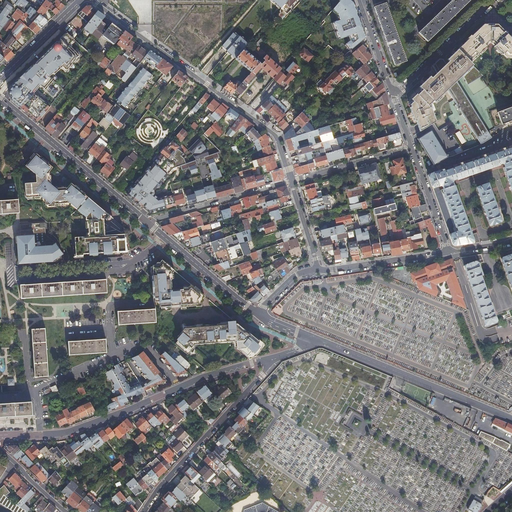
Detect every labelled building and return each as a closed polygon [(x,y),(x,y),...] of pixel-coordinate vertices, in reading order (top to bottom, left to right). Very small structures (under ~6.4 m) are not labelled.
[(25,0),(10,0),(19,6),(19,5),(24,8),(28,2),(25,0)] [(45,0),(37,11),(37,12),(41,16),(50,4),(45,0)] [(61,3),(58,0),(55,0),(49,8),(55,15),(65,6),(61,3)] [(352,4),(346,0),(340,0),(332,11),(337,15),(338,21),(333,23),(340,40),(348,38),(349,41),(345,45),(350,50),(364,38),(352,4)] [(427,41),(469,0),(451,0),(419,32),(427,41)] [(386,3),(374,7),(395,65),(406,61),(386,3)] [(0,31),(4,26),(7,22),(10,18),(7,15),(12,8),(7,4),(4,9),(1,12),(0,13),(0,31)] [(30,6),(24,14),(27,16),(33,22),(28,27),(35,34),(48,22),(41,16),(37,12),(37,11),(30,6)] [(86,6),(78,14),(88,22),(89,21),(97,11),(90,6),(86,6)] [(17,8),(12,15),(20,20),(22,16),(24,14),(20,11),(17,8)] [(105,17),(97,11),(89,21),(90,22),(91,21),(94,23),(98,26),(101,21),(105,17)] [(76,16),(70,24),(79,32),(87,23),(82,19),(81,20),(76,16)] [(8,23),(7,22),(4,26),(5,26),(3,29),(8,32),(14,23),(10,20),(8,23)] [(22,22),(20,20),(9,34),(16,41),(17,39),(18,40),(21,37),(20,37),(28,27),(22,22)] [(92,33),(99,39),(101,36),(106,30),(103,27),(105,24),(101,21),(98,26),(96,28),(92,33)] [(106,30),(101,36),(113,45),(118,39),(124,32),(112,23),(106,30)] [(73,25),(68,28),(73,37),(78,34),(73,25)] [(465,42),(457,50),(469,62),(476,55),(477,56),(485,47),(483,46),(487,42),(491,42),(494,45),(492,47),(500,56),(501,55),(505,58),(511,58),(511,40),(511,41),(511,39),(506,34),(503,31),(497,25),(483,25),(478,29),(474,34),(465,42)] [(124,32),(118,39),(120,40),(117,44),(123,49),(124,47),(131,53),(138,44),(136,43),(136,44),(130,40),(132,37),(125,31),(124,32)] [(74,39),(67,33),(10,87),(11,99),(37,121),(49,107),(33,94),(31,92),(39,84),(40,85),(52,96),(57,90),(50,84),(53,80),(49,77),(60,66),(65,72),(79,55),(69,45),(74,39)] [(238,38),(232,33),(224,43),(222,45),(227,50),(226,51),(235,59),(244,49),(249,44),(239,36),(238,38)] [(0,54),(2,56),(4,58),(7,62),(14,55),(9,49),(7,47),(3,43),(6,39),(0,34),(0,54)] [(16,41),(9,34),(6,39),(3,43),(7,47),(9,49),(14,43),(16,41)] [(320,47),(323,50),(328,43),(326,41),(320,47)] [(267,49),(262,43),(259,46),(264,52),(267,49)] [(366,62),(371,57),(366,50),(362,45),(352,54),(358,59),(359,58),(364,64),(364,63),(365,62),(366,62)] [(146,52),(138,46),(131,55),(139,61),(146,52)] [(264,52),(259,46),(253,53),(259,59),(265,52),(264,52)] [(303,48),(298,54),(307,61),(312,56),(303,48)] [(259,62),(244,49),(235,59),(251,72),(259,62)] [(162,59),(150,50),(140,63),(143,66),(147,61),(149,63),(151,65),(155,68),(155,67),(162,59)] [(469,62),(457,50),(452,55),(447,60),(450,63),(447,66),(455,78),(460,73),(461,75),(465,71),(466,72),(469,70),(468,69),(472,65),(469,62)] [(121,56),(122,57),(123,56),(127,59),(129,57),(121,51),(119,53),(122,55),(121,56)] [(261,64),(259,62),(251,72),(241,83),(247,87),(249,84),(247,83),(255,74),(254,74),(261,67),(273,78),(281,69),(266,55),(263,58),(265,60),(261,64)] [(104,57),(100,62),(107,68),(104,72),(109,76),(112,72),(115,74),(126,60),(122,57),(120,59),(121,60),(118,64),(117,64),(114,69),(108,64),(110,61),(104,57)] [(459,110),(480,144),(491,137),(455,78),(447,66),(443,59),(439,58),(432,65),(438,75),(433,80),(432,79),(429,76),(424,81),(419,87),(421,89),(411,99),(412,100),(409,102),(411,107),(410,108),(412,115),(414,121),(416,121),(420,131),(434,123),(436,122),(428,109),(426,107),(431,102),(432,103),(436,100),(437,101),(439,98),(438,97),(444,91),(443,90),(446,88),(456,104),(455,105),(458,110),(459,110)] [(165,75),(172,66),(162,59),(155,67),(165,75)] [(135,68),(126,61),(116,74),(125,81),(135,68)] [(273,78),(279,84),(282,80),(287,84),(294,77),(291,74),(298,66),(292,61),(285,69),(288,72),(285,76),(282,73),(284,71),(281,69),(273,78)] [(327,92),(330,95),(333,92),(335,91),(330,85),(332,82),(334,82),(336,84),(342,79),(342,78),(346,74),(349,77),(351,75),(355,72),(346,62),(343,65),(344,66),(341,69),(342,69),(337,73),(335,70),(330,75),(327,78),(325,80),(326,81),(323,83),(320,79),(315,85),(318,88),(318,89),(320,91),(321,91),(321,92),(322,91),(325,94),(327,92)] [(358,81),(359,82),(363,79),(371,72),(368,69),(364,64),(355,72),(351,75),(354,79),(358,75),(361,78),(358,81)] [(152,75),(146,70),(144,69),(142,67),(127,87),(126,87),(116,100),(117,100),(117,101),(119,103),(118,104),(120,105),(121,104),(124,107),(127,105),(128,106),(135,98),(133,96),(135,94),(137,95),(140,91),(139,90),(141,88),(142,89),(147,82),(146,81),(148,78),(150,79),(152,75)] [(180,87),(188,77),(178,70),(172,79),(177,83),(176,84),(180,87)] [(371,72),(363,79),(367,83),(375,77),(371,72)] [(375,77),(367,83),(371,89),(375,86),(377,85),(376,84),(379,82),(375,77)] [(235,90),(241,83),(239,81),(238,81),(237,80),(236,83),(235,85),(229,80),(223,88),(231,94),(234,91),(235,90)] [(95,97),(101,90),(105,85),(103,83),(100,81),(98,83),(102,85),(99,88),(97,86),(94,90),(93,89),(92,90),(93,91),(85,101),(84,101),(81,104),(82,104),(81,106),(84,109),(91,101),(94,97),(95,97)] [(240,94),(247,87),(241,83),(235,90),(237,91),(240,94)] [(31,92),(33,94),(40,85),(39,84),(31,92)] [(371,89),(372,90),(379,98),(385,92),(382,84),(377,88),(375,86),(371,89)] [(104,92),(101,90),(95,97),(94,97),(91,101),(98,106),(101,109),(108,114),(108,113),(113,106),(101,97),(104,92)] [(385,92),(379,98),(377,99),(379,106),(386,104),(389,103),(385,92)] [(199,100),(199,101),(202,104),(209,96),(205,93),(199,100)] [(263,107),(267,110),(270,107),(271,107),(277,101),(272,96),(271,95),(269,97),(268,97),(261,105),(263,107)] [(213,99),(207,107),(212,112),(219,104),(213,99)] [(274,118),(278,122),(285,115),(276,106),(281,101),(279,99),(277,101),(271,107),(268,111),(272,115),(271,116),(272,117),(273,119),(274,119),(274,118)] [(219,119),(229,108),(222,102),(211,114),(210,113),(206,117),(213,123),(216,120),(217,121),(219,119)] [(113,106),(108,113),(114,118),(123,125),(130,116),(117,105),(115,104),(113,106)] [(386,104),(379,106),(378,107),(375,108),(369,109),(373,120),(379,118),(389,115),(389,112),(387,108),(386,104)] [(79,110),(74,106),(70,111),(69,112),(67,115),(71,118),(73,115),(77,114),(79,110)] [(511,106),(497,112),(500,121),(501,124),(511,119),(511,106)] [(235,123),(240,116),(230,108),(225,114),(235,123)] [(83,110),(77,117),(84,123),(90,116),(83,110)] [(105,118),(111,123),(112,121),(113,120),(114,118),(108,113),(105,118)] [(309,120),(302,113),(294,120),(302,127),(309,120)] [(381,125),(390,123),(395,121),(393,114),(389,115),(379,118),(380,122),(381,125)] [(55,115),(51,120),(45,128),(48,131),(52,133),(55,129),(58,126),(57,126),(58,125),(59,124),(60,123),(62,121),(55,115)] [(235,132),(239,128),(247,120),(240,116),(235,123),(230,128),(231,128),(235,132)] [(71,125),(70,126),(77,132),(84,123),(77,117),(71,125)] [(104,117),(98,124),(105,129),(111,123),(105,118),(104,117)] [(113,120),(112,121),(115,123),(114,124),(117,126),(118,125),(121,127),(123,125),(114,118),(113,120)] [(283,119),(278,124),(283,129),(288,124),(283,119)] [(247,120),(239,128),(245,134),(246,133),(252,127),(254,126),(247,120)] [(52,133),(56,137),(61,131),(63,130),(65,127),(60,123),(59,124),(58,125),(57,126),(58,126),(55,129),(52,133)] [(219,136),(223,132),(214,123),(210,127),(204,132),(208,136),(214,130),(219,136)] [(359,124),(353,126),(354,130),(355,133),(362,131),(360,123),(359,124)] [(91,132),(92,131),(85,126),(79,134),(86,139),(91,132)] [(296,136),(285,140),(289,151),(297,149),(299,148),(316,144),(322,142),(333,139),(329,126),(317,129),(306,133),(305,133),(301,135),(296,136)] [(252,127),(246,133),(254,142),(256,140),(261,137),(252,127)] [(287,130),(283,133),(285,140),(296,136),(293,127),(287,130)] [(231,137),(235,132),(231,128),(227,134),(231,137)] [(182,129),(175,137),(178,139),(174,142),(178,146),(183,140),(184,138),(185,139),(187,136),(186,136),(188,134),(182,129)] [(430,160),(434,165),(440,161),(441,161),(447,157),(455,155),(463,152),(460,147),(459,146),(446,154),(431,132),(432,131),(431,131),(431,130),(430,130),(430,131),(424,134),(424,135),(418,138),(417,139),(420,144),(421,145),(424,150),(425,152),(426,154),(430,159),(430,160)] [(362,137),(364,137),(362,131),(355,133),(353,133),(355,139),(362,137)] [(95,136),(91,132),(86,139),(81,145),(85,149),(95,136)] [(399,133),(388,136),(389,141),(393,140),(395,140),(401,138),(399,133)] [(270,137),(266,134),(261,137),(256,140),(257,141),(259,147),(257,148),(258,150),(262,148),(269,145),(268,141),(267,139),(269,138),(270,138),(270,137)] [(336,138),(333,139),(322,142),(324,148),(325,152),(331,150),(329,143),(335,141),(335,143),(337,143),(336,138)] [(194,153),(196,160),(208,156),(205,146),(198,139),(189,148),(194,153)] [(373,147),(378,146),(377,144),(376,139),(373,140),(372,140),(359,144),(361,149),(361,150),(365,149),(365,148),(373,146),(373,147)] [(101,146),(96,141),(94,143),(88,151),(96,158),(102,151),(105,147),(102,145),(101,146)] [(149,212),(176,205),(173,196),(173,195),(167,197),(167,196),(158,198),(153,195),(153,191),(157,187),(157,186),(159,186),(161,184),(161,182),(162,182),(161,181),(173,168),(180,166),(186,164),(184,158),(181,156),(183,153),(178,148),(179,147),(178,146),(174,142),(172,141),(168,146),(166,148),(166,147),(165,148),(161,152),(161,153),(162,154),(159,158),(158,157),(157,158),(156,158),(154,160),(154,162),(153,163),(154,163),(151,167),(150,166),(150,167),(145,173),(144,173),(139,178),(138,178),(136,181),(136,182),(136,183),(133,186),(133,185),(128,191),(129,191),(127,193),(128,194),(128,195),(133,199),(135,200),(135,201),(140,205),(141,206),(141,205),(143,207),(142,208),(142,209),(143,208),(147,211),(146,212),(147,213),(148,211),(149,212)] [(74,153),(78,148),(72,143),(68,148),(71,150),(74,153)] [(316,144),(299,148),(301,154),(305,153),(311,151),(318,150),(316,144)] [(356,152),(361,150),(361,149),(359,144),(353,145),(342,148),(343,152),(345,157),(351,156),(355,155),(357,154),(356,152)] [(262,148),(258,150),(258,152),(260,151),(262,158),(265,157),(264,155),(270,153),(271,155),(272,155),(275,154),(277,154),(276,150),(271,151),(269,145),(262,148)] [(440,170),(428,175),(433,190),(449,235),(452,243),(456,245),(480,242),(477,233),(471,234),(454,185),(453,185),(452,181),(453,180),(456,178),(457,180),(499,165),(499,164),(501,163),(503,164),(504,167),(503,167),(511,191),(511,147),(506,150),(505,146),(501,148),(502,151),(486,156),(486,154),(482,155),(483,157),(463,164),(463,162),(459,163),(460,165),(445,171),(444,168),(441,170),(442,172),(441,172),(440,170)] [(329,166),(334,165),(332,160),(345,157),(343,152),(342,148),(325,153),(326,155),(328,162),(328,163),(329,166)] [(109,159),(111,156),(104,151),(97,159),(102,162),(103,161),(105,163),(109,159)] [(212,180),(222,177),(219,170),(218,170),(214,159),(219,157),(217,152),(208,156),(196,160),(186,164),(180,166),(182,171),(189,168),(191,174),(198,172),(196,166),(197,165),(198,167),(206,164),(206,162),(207,162),(211,172),(210,173),(212,180)] [(79,208),(88,198),(71,183),(67,187),(53,188),(50,186),(49,172),(53,167),(36,153),(25,166),(36,174),(36,182),(25,183),(26,198),(41,196),(45,200),(45,205),(71,203),(79,209),(79,208)] [(125,157),(120,164),(123,166),(121,168),(125,171),(137,158),(131,153),(127,158),(125,157)] [(255,167),(260,166),(265,164),(275,161),(279,160),(278,157),(275,158),(273,158),(272,155),(271,155),(265,157),(262,158),(252,161),(254,167),(255,167)] [(316,166),(328,163),(328,162),(326,155),(314,159),(316,166)] [(105,163),(100,170),(108,176),(115,168),(112,166),(111,165),(114,162),(109,159),(105,163)] [(393,166),(390,167),(392,174),(397,173),(397,175),(406,172),(403,163),(402,159),(392,161),(393,166)] [(275,161),(265,164),(267,172),(277,169),(275,161)] [(296,164),(293,165),(296,173),(299,174),(310,172),(307,164),(306,164),(301,166),(301,164),(300,165),(300,163),(298,164),(298,163),(296,164)] [(362,185),(362,186),(382,181),(377,164),(358,169),(358,171),(359,175),(361,182),(362,185)] [(282,170),(271,172),(274,182),(282,179),(284,176),(282,170)] [(265,184),(262,175),(262,173),(260,173),(261,175),(254,177),(257,186),(265,184)] [(244,190),(257,186),(254,177),(254,175),(241,179),(244,190)] [(234,192),(244,190),(241,179),(240,176),(231,179),(234,192)] [(217,197),(234,192),(231,179),(213,184),(213,185),(217,197)] [(412,182),(399,185),(402,198),(406,197),(415,195),(416,194),(414,185),(413,185),(412,182)] [(489,225),(490,225),(501,222),(501,221),(488,183),(476,187),(476,188),(489,225)] [(213,185),(203,188),(207,200),(217,197),(213,185)] [(286,188),(284,186),(276,189),(279,198),(283,197),(289,195),(286,188)] [(357,196),(364,194),(362,187),(361,187),(361,189),(347,193),(348,198),(357,196)] [(194,193),(197,203),(207,200),(203,188),(193,190),(194,193)] [(308,197),(309,200),(310,200),(317,198),(322,196),(320,188),(315,190),(315,188),(314,188),(306,190),(308,197)] [(194,193),(192,194),(186,196),(189,205),(197,203),(194,193)] [(260,193),(259,193),(257,194),(257,195),(258,198),(259,198),(260,202),(270,199),(270,201),(272,200),(270,195),(261,198),(260,193)] [(183,194),(173,196),(176,205),(185,202),(183,194)] [(257,195),(257,194),(252,195),(248,196),(251,206),(255,205),(256,205),(255,201),(258,200),(258,198),(257,195)] [(317,198),(310,200),(311,206),(313,211),(313,212),(335,206),(333,202),(335,201),(335,199),(333,199),(332,196),(329,196),(328,195),(322,196),(317,198)] [(416,198),(415,195),(406,197),(407,201),(408,201),(408,205),(409,208),(411,208),(412,208),(419,206),(417,198),(416,198)] [(248,196),(246,197),(240,199),(240,201),(241,202),(242,209),(251,206),(248,196)] [(359,203),(357,196),(348,198),(350,205),(359,203)] [(374,203),(375,208),(385,206),(383,197),(373,200),(374,203)] [(107,214),(88,198),(79,208),(84,212),(83,214),(84,215),(86,216),(86,220),(88,220),(89,236),(75,237),(76,254),(125,251),(125,242),(124,234),(105,235),(104,219),(106,219),(109,215),(107,214)] [(0,214),(19,213),(18,200),(0,200),(0,214)] [(280,209),(293,205),(291,200),(285,202),(279,203),(278,203),(280,209)] [(366,205),(374,203),(373,200),(365,202),(359,203),(350,205),(349,206),(350,210),(354,209),(354,210),(356,209),(355,208),(362,207),(362,209),(367,208),(366,205)] [(230,208),(231,212),(241,209),(242,209),(241,202),(240,201),(239,202),(239,203),(240,204),(235,206),(230,207),(230,208)] [(375,208),(373,209),(374,215),(394,210),(396,210),(395,203),(385,206),(375,208)] [(242,220),(247,219),(252,217),(260,215),(264,213),(268,212),(279,209),(277,204),(267,207),(268,209),(263,211),(262,208),(240,215),(242,220)] [(427,210),(425,204),(419,206),(412,208),(411,208),(412,211),(410,212),(413,220),(410,222),(411,225),(415,224),(418,223),(423,221),(421,213),(427,210)] [(223,218),(224,219),(231,217),(230,212),(231,212),(230,208),(221,210),(220,211),(222,215),(223,218)] [(231,217),(237,215),(236,213),(241,211),(241,209),(231,212),(230,212),(231,217)] [(282,219),(279,209),(268,212),(271,222),(272,221),(282,219)] [(370,213),(358,216),(360,225),(369,222),(371,219),(370,213)] [(182,215),(179,216),(170,218),(172,223),(184,220),(182,215)] [(194,228),(201,226),(203,225),(201,215),(197,216),(198,221),(192,223),(194,228)] [(336,226),(351,222),(350,215),(335,219),(336,221),(334,222),(336,226)] [(437,237),(430,218),(425,220),(427,227),(431,239),(437,237)] [(245,230),(249,229),(250,229),(247,219),(242,220),(242,222),(245,230)] [(427,227),(424,220),(423,221),(418,223),(420,229),(427,227)] [(271,222),(263,225),(265,233),(275,230),(272,221),(271,222)] [(203,225),(201,226),(202,228),(203,227),(204,231),(209,229),(209,228),(216,226),(215,222),(203,225)] [(45,227),(45,223),(20,224),(21,238),(17,238),(19,263),(63,260),(63,255),(53,241),(46,234),(45,227)] [(170,224),(161,226),(167,231),(171,235),(181,232),(172,223),(170,224)] [(327,228),(319,230),(318,231),(320,239),(322,238),(331,236),(334,235),(337,235),(339,234),(346,232),(347,232),(345,224),(327,228)] [(379,226),(381,238),(388,237),(385,224),(379,226)] [(176,239),(180,242),(189,239),(197,236),(196,234),(192,235),(191,232),(195,231),(194,228),(181,232),(171,235),(176,239)] [(360,228),(355,229),(355,230),(357,241),(363,240),(369,239),(367,230),(367,228),(360,229),(360,228)] [(391,253),(391,255),(402,254),(397,234),(397,230),(396,228),(392,229),(394,242),(389,243),(391,253)] [(243,255),(239,244),(243,243),(246,242),(249,241),(253,239),(249,229),(245,230),(211,242),(210,242),(212,247),(211,248),(211,253),(215,258),(216,258),(218,264),(221,263),(227,261),(243,255)] [(397,234),(402,254),(405,253),(405,250),(409,249),(407,239),(400,241),(400,239),(402,239),(401,230),(397,230),(397,234)] [(408,238),(407,238),(407,239),(409,249),(413,249),(417,248),(416,245),(423,244),(420,234),(410,236),(409,231),(407,232),(408,238)] [(211,242),(208,233),(206,234),(199,236),(197,236),(189,239),(192,247),(201,244),(201,245),(210,242),(211,242)] [(296,238),(294,233),(284,236),(285,239),(282,240),(283,242),(288,241),(296,238)] [(331,238),(331,236),(322,238),(323,241),(320,242),(321,246),(323,246),(324,251),(327,250),(331,250),(331,251),(333,251),(332,247),(332,242),(331,240),(331,238)] [(431,239),(430,239),(433,249),(438,248),(439,245),(437,237),(431,239)] [(279,238),(263,243),(265,248),(279,243),(281,243),(279,238)] [(299,247),(296,238),(288,241),(283,242),(281,243),(279,243),(282,252),(286,251),(288,250),(290,249),(299,247)] [(373,254),(381,253),(379,238),(377,239),(378,243),(371,245),(373,254)] [(384,254),(391,253),(389,243),(388,241),(385,242),(385,239),(381,240),(381,243),(384,254)] [(239,244),(243,255),(250,252),(246,242),(243,243),(239,244)] [(357,245),(357,242),(350,243),(351,245),(349,245),(350,257),(359,255),(357,245)] [(300,246),(299,247),(290,249),(288,250),(290,255),(295,253),(296,256),(302,254),(300,249),(301,249),(300,246)] [(372,256),(370,246),(360,248),(362,258),(372,256)] [(261,249),(256,251),(258,258),(259,260),(264,258),(261,249)] [(335,262),(341,261),(341,259),(339,251),(339,250),(333,251),(334,255),(335,260),(335,262)] [(346,250),(339,251),(341,259),(346,258),(346,260),(348,259),(346,250)] [(511,253),(511,254),(501,257),(501,258),(511,289),(511,253)] [(481,254),(461,257),(478,306),(479,309),(485,327),(486,326),(486,325),(496,322),(496,323),(497,322),(480,275),(482,275),(478,264),(483,262),(481,254)] [(279,262),(273,266),(279,274),(281,277),(285,274),(290,271),(286,266),(287,266),(283,260),(283,259),(279,262)] [(424,291),(465,308),(462,298),(463,297),(456,279),(454,274),(452,268),(455,267),(452,259),(438,264),(437,263),(431,265),(425,267),(425,269),(411,273),(414,282),(416,281),(417,282),(421,281),(424,291)] [(202,295),(162,261),(160,264),(159,265),(156,265),(153,265),(154,277),(155,298),(155,302),(160,302),(161,307),(171,306),(180,306),(181,306),(181,308),(196,307),(196,305),(202,304),(201,302),(203,300),(203,299),(202,298),(204,296),(202,295)] [(229,267),(227,261),(221,263),(218,264),(213,265),(220,271),(229,267)] [(249,261),(239,264),(243,275),(247,274),(257,270),(261,268),(260,264),(255,265),(251,267),(249,261)] [(273,266),(272,264),(269,265),(268,266),(265,267),(264,267),(261,268),(262,272),(263,274),(263,275),(264,279),(267,284),(273,279),(273,278),(279,274),(273,266)] [(390,268),(385,269),(386,275),(391,274),(394,274),(394,270),(400,269),(400,267),(390,268)] [(263,274),(262,272),(261,268),(257,270),(247,274),(249,280),(252,279),(263,274)] [(255,285),(262,280),(264,279),(263,275),(263,274),(252,279),(253,282),(251,283),(252,286),(255,285)] [(21,285),(22,298),(107,292),(106,279),(95,280),(95,277),(90,277),(91,280),(74,281),(74,278),(70,278),(70,281),(54,282),(53,280),(50,280),(50,283),(33,284),(33,281),(29,281),(29,284),(21,285)] [(266,294),(270,291),(264,285),(257,291),(259,294),(263,297),(266,294)] [(259,294),(257,291),(252,286),(248,289),(250,292),(251,291),(255,295),(254,296),(253,295),(249,299),(253,302),(259,301),(263,297),(259,294)] [(119,325),(156,322),(155,309),(147,309),(147,306),(143,306),(143,309),(130,310),(130,307),(126,308),(126,310),(118,311),(119,325)] [(179,339),(175,344),(176,345),(187,354),(194,347),(193,346),(197,341),(200,341),(200,342),(208,342),(208,340),(212,340),(214,341),(219,341),(221,339),(225,339),(225,341),(232,340),(234,342),(234,348),(236,348),(237,350),(239,350),(247,357),(248,356),(251,358),(254,354),(253,353),(256,349),(258,350),(261,346),(258,344),(259,343),(249,334),(248,335),(246,333),(245,333),(244,331),(237,325),(235,325),(235,323),(228,323),(228,324),(221,324),(201,326),(201,327),(196,328),(196,326),(183,327),(183,330),(178,337),(179,337),(178,338),(179,339)] [(31,369),(32,373),(34,372),(35,377),(48,377),(45,328),(32,329),(32,334),(29,334),(29,338),(32,338),(33,351),(30,351),(30,355),(33,355),(34,368),(31,369)] [(68,342),(69,355),(107,352),(106,339),(97,339),(97,337),(93,337),(93,340),(81,341),(80,338),(76,338),(77,341),(68,342)] [(159,372),(142,351),(138,355),(155,376),(159,372)] [(187,372),(185,370),(172,358),(165,352),(160,356),(176,377),(187,372)] [(177,352),(172,358),(185,370),(191,365),(177,352)] [(315,359),(323,364),(328,355),(323,353),(322,355),(318,353),(315,359)] [(159,372),(155,376),(138,355),(131,358),(148,379),(149,381),(140,385),(144,391),(151,388),(166,381),(159,372)] [(111,369),(127,399),(144,391),(140,385),(138,382),(134,383),(132,384),(133,386),(131,387),(130,384),(128,385),(121,371),(123,370),(120,363),(111,369)] [(106,407),(108,412),(130,404),(129,402),(127,399),(111,369),(104,373),(105,375),(108,382),(110,381),(114,388),(117,395),(121,393),(122,394),(121,396),(112,399),(114,403),(109,405),(106,407)] [(89,403),(83,405),(88,414),(94,410),(81,383),(76,386),(81,395),(83,395),(85,399),(87,399),(89,403)] [(212,391),(207,384),(206,384),(205,385),(211,393),(213,392),(212,391)] [(213,392),(216,396),(220,401),(231,392),(225,384),(219,388),(218,390),(216,388),(212,391),(213,392)] [(195,394),(202,402),(202,401),(211,394),(212,394),(211,393),(205,385),(196,392),(197,392),(195,394)] [(192,410),(202,402),(195,394),(186,402),(189,406),(192,410)] [(219,405),(223,404),(220,401),(216,396),(213,398),(219,405)] [(184,411),(189,406),(186,402),(183,399),(176,404),(174,406),(184,417),(186,419),(188,416),(184,411)] [(0,403),(0,417),(33,416),(32,402),(0,403)] [(260,407),(252,402),(245,409),(252,415),(260,407)] [(177,423),(184,417),(174,406),(172,404),(167,409),(170,412),(169,413),(172,417),(169,419),(170,420),(171,421),(174,425),(175,425),(177,423)] [(83,405),(76,409),(77,410),(80,418),(81,417),(88,414),(83,405)] [(243,407),(238,413),(239,415),(240,415),(244,419),(246,421),(247,422),(253,415),(252,415),(245,409),(243,407)] [(75,421),(71,413),(69,414),(66,409),(63,411),(63,412),(68,422),(69,423),(75,421)] [(160,409),(154,415),(161,423),(162,422),(163,420),(164,421),(166,423),(170,420),(169,419),(167,417),(160,409)] [(77,410),(71,413),(75,421),(80,418),(77,410)] [(68,422),(63,412),(56,416),(60,426),(68,422)] [(154,415),(150,412),(147,415),(148,416),(146,418),(154,427),(156,425),(160,424),(161,424),(161,423),(154,415)] [(240,415),(239,415),(234,421),(236,422),(231,428),(236,433),(237,434),(240,437),(245,431),(241,427),(247,422),(246,421),(244,419),(240,415)] [(150,424),(142,416),(138,419),(139,420),(135,424),(142,432),(144,434),(152,427),(150,424)] [(120,424),(127,432),(134,426),(126,418),(124,421),(120,424)] [(511,426),(507,424),(495,419),(493,423),(492,424),(511,433),(511,426)] [(252,427),(255,430),(261,422),(259,420),(252,427)] [(124,439),(127,437),(124,434),(127,432),(120,424),(115,428),(114,426),(111,429),(115,435),(119,439),(121,437),(124,439)] [(109,438),(110,439),(115,435),(111,429),(109,427),(105,430),(103,431),(109,438)] [(226,432),(224,435),(229,440),(235,433),(236,433),(231,428),(229,427),(225,431),(226,432)] [(181,428),(173,436),(176,439),(180,443),(184,439),(185,441),(190,436),(188,435),(181,428)] [(97,434),(104,442),(109,438),(103,431),(103,430),(101,431),(97,434)] [(93,444),(96,448),(98,447),(102,444),(102,443),(104,442),(97,434),(96,432),(88,438),(93,444)] [(142,441),(146,437),(141,432),(140,433),(141,434),(134,440),(138,445),(141,441),(142,441)] [(480,432),(478,436),(484,439),(506,451),(509,445),(501,440),(500,441),(495,438),(494,439),(488,436),(489,435),(480,432)] [(231,442),(237,435),(235,433),(229,440),(231,442)] [(89,448),(93,444),(88,438),(85,434),(80,435),(81,438),(83,440),(80,442),(84,447),(87,451),(90,449),(89,448)] [(221,438),(218,441),(223,446),(226,449),(232,443),(231,442),(229,440),(224,435),(223,434),(219,437),(221,438)] [(176,452),(183,446),(180,443),(176,439),(170,444),(176,452)] [(74,440),(68,444),(69,445),(76,454),(79,452),(82,450),(84,447),(80,442),(79,440),(76,443),(74,440)] [(218,447),(216,449),(218,452),(223,446),(218,441),(215,444),(218,447)] [(4,448),(13,456),(16,452),(19,450),(20,449),(18,446),(17,446),(14,446),(13,443),(5,444),(4,448)] [(32,460),(41,452),(38,448),(34,444),(26,452),(32,460)] [(74,461),(79,458),(76,454),(69,445),(68,444),(64,448),(63,447),(60,450),(68,461),(69,462),(72,459),(74,461)] [(55,459),(56,459),(48,450),(45,446),(42,449),(40,447),(38,448),(41,452),(44,456),(50,463),(55,459)] [(52,446),(48,450),(56,459),(55,459),(58,462),(60,461),(63,465),(68,461),(60,450),(57,446),(54,448),(52,446)] [(224,465),(225,466),(232,460),(226,453),(228,451),(226,449),(223,446),(218,452),(216,449),(215,449),(212,453),(224,465)] [(13,456),(17,459),(20,456),(24,461),(26,463),(29,467),(33,463),(20,449),(19,450),(16,452),(13,456)] [(161,455),(168,463),(172,459),(171,458),(174,456),(168,449),(161,455)] [(219,468),(220,469),(224,465),(212,453),(208,449),(205,451),(208,454),(210,455),(208,457),(219,468)] [(166,469),(170,465),(168,463),(161,455),(160,454),(158,455),(160,457),(157,459),(166,469)] [(218,469),(219,468),(208,457),(207,457),(203,460),(212,469),(214,467),(216,469),(217,468),(218,469)] [(158,477),(166,469),(157,459),(156,458),(151,462),(147,464),(158,477)] [(121,462),(120,461),(112,467),(115,470),(122,464),(121,462)] [(45,480),(50,475),(38,462),(31,468),(42,481),(44,479),(45,480)] [(153,481),(158,477),(147,464),(143,468),(153,481)] [(205,481),(207,483),(215,474),(205,464),(197,473),(205,481)] [(197,473),(191,466),(185,473),(186,474),(191,479),(190,481),(198,488),(205,481),(197,473)] [(153,489),(154,487),(151,483),(153,481),(143,468),(141,470),(142,472),(139,474),(141,477),(142,478),(148,485),(152,490),(153,489)] [(20,480),(22,479),(14,471),(10,475),(7,478),(15,486),(20,480)] [(54,485),(61,477),(54,471),(47,479),(54,485)] [(209,484),(217,476),(215,474),(207,483),(209,484)] [(176,486),(190,499),(199,489),(198,488),(190,481),(184,475),(180,481),(176,486)] [(143,489),(137,483),(136,481),(134,478),(127,483),(131,488),(129,489),(135,495),(139,492),(140,492),(142,491),(143,489)] [(145,488),(148,485),(142,478),(137,483),(143,489),(145,488)] [(15,486),(15,487),(18,490),(17,491),(20,493),(18,495),(17,497),(19,499),(20,500),(25,495),(27,493),(29,491),(26,488),(28,487),(20,480),(15,486)] [(61,492),(68,498),(76,488),(78,486),(71,480),(67,484),(61,492)] [(5,486),(4,485),(0,488),(0,500),(4,494),(5,495),(10,492),(5,486)] [(190,499),(176,486),(170,492),(176,497),(184,505),(187,502),(189,503),(190,502),(191,500),(190,499)] [(18,490),(15,487),(12,490),(18,495),(20,493),(17,491),(18,490)] [(489,492),(497,495),(499,490),(491,487),(489,492)] [(76,506),(85,496),(76,488),(68,498),(66,501),(75,508),(76,506)] [(35,493),(30,489),(29,491),(27,493),(25,495),(20,500),(16,504),(27,511),(29,509),(30,509),(24,504),(25,503),(28,500),(30,498),(29,498),(33,494),(34,494),(35,493)] [(125,506),(127,504),(129,501),(126,499),(120,491),(117,493),(115,495),(117,496),(113,499),(118,504),(121,502),(125,506)] [(163,501),(169,507),(170,506),(173,503),(171,502),(173,501),(174,502),(176,500),(175,498),(176,497),(170,492),(169,491),(161,499),(163,501)] [(82,511),(85,511),(90,506),(93,503),(93,502),(96,499),(88,492),(85,496),(76,506),(82,511)] [(4,494),(0,500),(0,503),(11,510),(16,504),(14,504),(5,495),(4,494)] [(44,498),(42,496),(36,501),(39,504),(36,508),(37,509),(41,511),(42,511),(43,511),(48,505),(42,500),(44,498)] [(129,511),(137,511),(142,504),(138,499),(133,506),(131,504),(127,510),(129,511)] [(467,509),(471,511),(477,511),(480,510),(481,504),(473,499),(467,509)] [(175,511),(169,507),(163,501),(161,504),(161,505),(159,508),(164,511),(175,511)] [(93,503),(90,506),(85,511),(97,511),(100,508),(93,502),(93,503)] [(49,503),(48,505),(43,511),(53,511),(56,509),(49,503)] [(278,511),(262,503),(243,510),(242,511),(278,511)]
